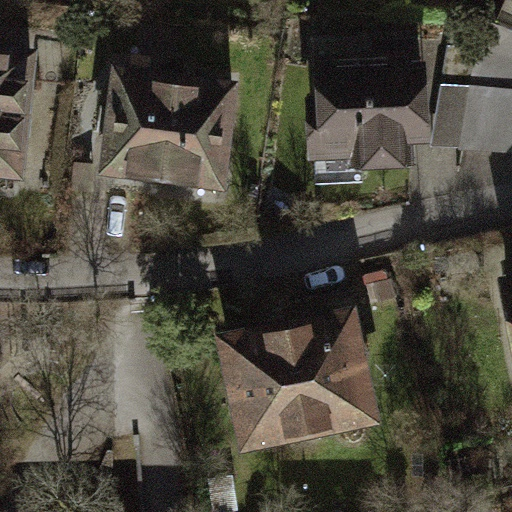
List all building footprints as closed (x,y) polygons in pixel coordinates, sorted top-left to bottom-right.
[(511,0),(495,0),(492,8),(511,16),(511,0)] [(29,40),(0,36),(0,152),(18,155),(29,40)] [(457,49),(326,47),(324,171),(454,174),(457,49)] [(220,161),(229,69),(121,57),(111,150),(220,161)] [(378,297),(227,325),(252,459),(403,431),(378,297)]
